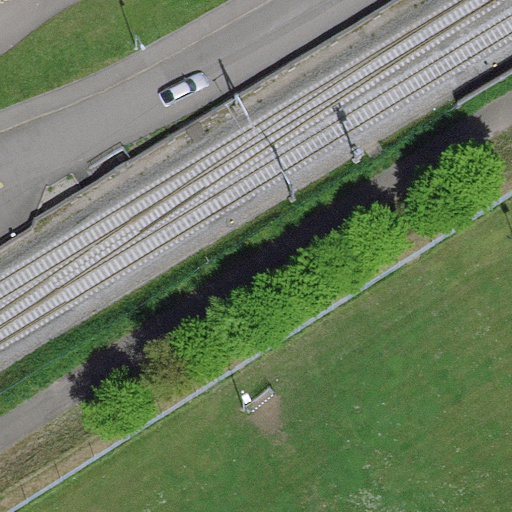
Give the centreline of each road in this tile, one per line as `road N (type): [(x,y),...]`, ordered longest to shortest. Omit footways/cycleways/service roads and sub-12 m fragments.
road 1 (residential): [(511,121),(283,256),(0,439)]
road 2 (residential): [(328,0),(150,106),(0,167)]
